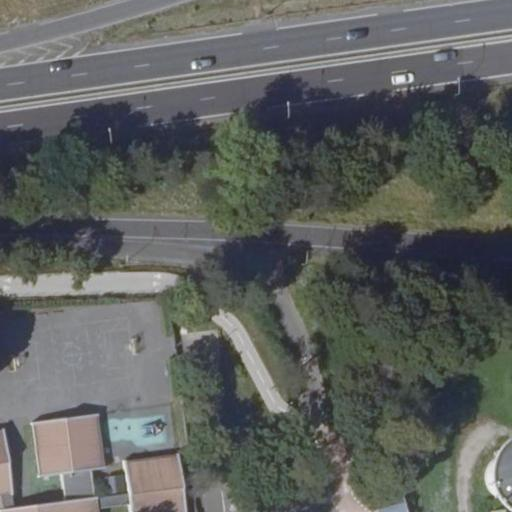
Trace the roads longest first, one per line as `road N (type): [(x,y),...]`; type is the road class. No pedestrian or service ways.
road 1 (trunk): [(511,12),(0,86)]
road 2 (trunk): [(0,129),(511,58)]
road 3 (residential): [(205,243),(262,281),(286,331),(339,511)]
road 4 (trunk): [(205,243),(511,258)]
road 5 (trunk): [(0,237),(205,243)]
road 6 (trunk): [(145,0),(0,37)]
